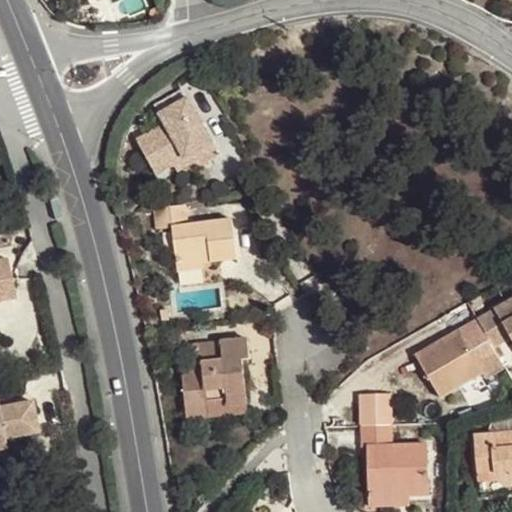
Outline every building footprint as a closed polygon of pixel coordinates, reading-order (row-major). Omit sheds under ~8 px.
[(151,20),(158,17),(158,6),(150,9),(149,13),(151,20)] [(182,87),(153,103),(164,124),(137,139),(157,175),(174,165),(213,144),(182,87)] [(213,144),(174,165),(178,172),(217,150),(213,144)] [(50,201),(57,218),(64,215),(58,198),(50,201)] [(236,258),(232,218),(187,225),(185,205),(156,209),(158,230),(173,228),(177,272),(202,269),(201,262),(236,258)] [(0,300),(15,298),(7,259),(0,260),(0,300)] [(511,299),(476,320),(485,335),(493,348),(511,339),(511,299)] [(440,341),(442,345),(462,335),(459,330),(440,341)] [(440,341),(415,355),(440,397),(482,373),(485,378),(504,367),(493,348),(485,335),(467,345),(462,335),(442,345),(440,341)] [(203,362),(203,370),(182,372),(188,419),(210,417),(208,401),(227,399),(228,406),(247,404),(242,359),(250,358),(248,338),(221,341),(223,360),(203,362)] [(203,362),(223,360),(221,341),(200,344),(203,362)] [(208,401),(210,417),(248,412),(247,404),(228,406),(227,399),(208,401)] [(38,432),(32,401),(0,406),(0,440),(5,440),(5,438),(38,432)] [(392,446),(391,425),(362,426),(362,448),(367,448),(368,497),(409,496),(429,495),(427,445),(392,446)] [(511,431),(473,436),(478,475),(510,471),(510,474),(511,474),(511,431)] [(510,471),(478,475),(479,482),(511,478),(511,474),(510,474),(510,471)] [(409,506),(409,496),(368,497),(368,507),(409,506)]
